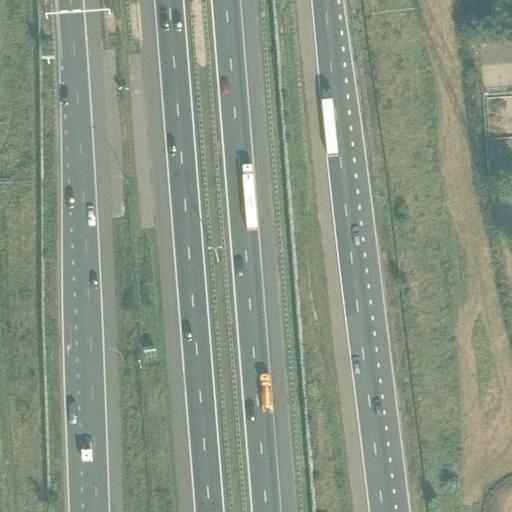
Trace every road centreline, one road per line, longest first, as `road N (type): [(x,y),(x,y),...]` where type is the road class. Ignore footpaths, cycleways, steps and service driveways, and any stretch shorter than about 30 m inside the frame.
road 1 (trunk): [(380,511),(323,0)]
road 2 (motorway): [(168,0),(208,511)]
road 3 (motorway): [(264,511),(224,0)]
road 4 (trunk): [(70,0),(94,511)]
road 5 (track): [(440,0),(483,314),(511,411)]
